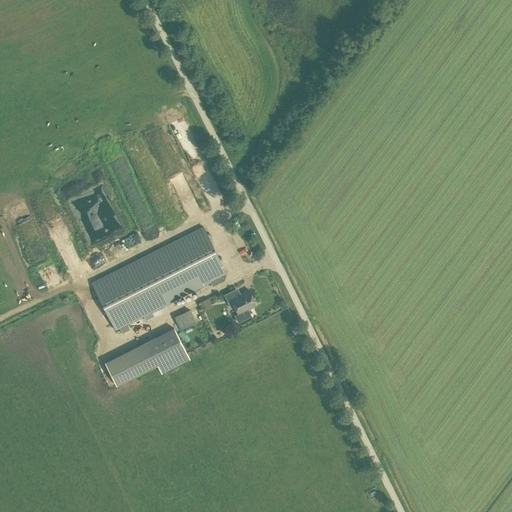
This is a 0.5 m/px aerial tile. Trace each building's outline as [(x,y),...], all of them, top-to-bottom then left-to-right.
[(187,136),(185,131),(190,129),(186,119),(173,124),(179,139),(187,136)] [(160,134),(153,137),(179,189),(187,185),(174,158),(173,158),(160,134)] [(199,170),(206,190),(213,187),(207,167),(199,170)] [(156,197),(157,205),(164,204),(161,186),(155,187),(157,197),(156,197)] [(192,188),(181,191),(188,214),(199,211),(192,188)] [(212,286),(224,280),(226,273),(203,226),(92,282),(115,329),(210,281),(212,286)] [(135,228),(130,231),(134,239),(139,237),(135,228)] [(241,294),(237,287),(224,294),(231,308),(235,306),(238,313),(234,315),(238,322),(251,316),(248,308),(256,304),(249,290),(241,294)] [(203,307),(213,302),(209,293),(199,298),(203,307)] [(180,330),(196,322),(189,309),(174,316),(180,330)] [(161,373),(190,359),(174,327),(104,362),(116,386),(157,365),(161,373)]
